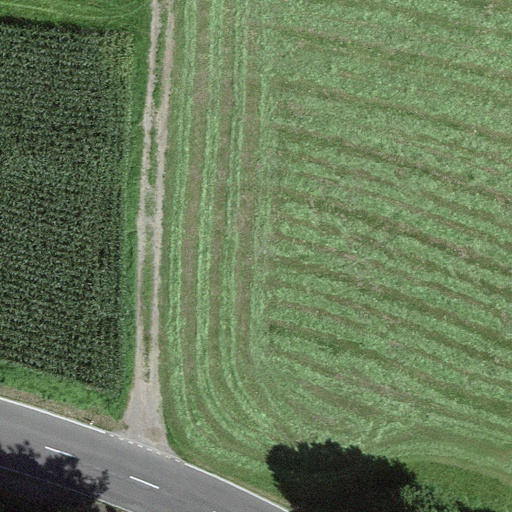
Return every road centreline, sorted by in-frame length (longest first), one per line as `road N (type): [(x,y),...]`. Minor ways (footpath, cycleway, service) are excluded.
road 1 (track): [(166,0),(145,482)]
road 2 (secondary): [(206,511),(145,482),(0,436)]
